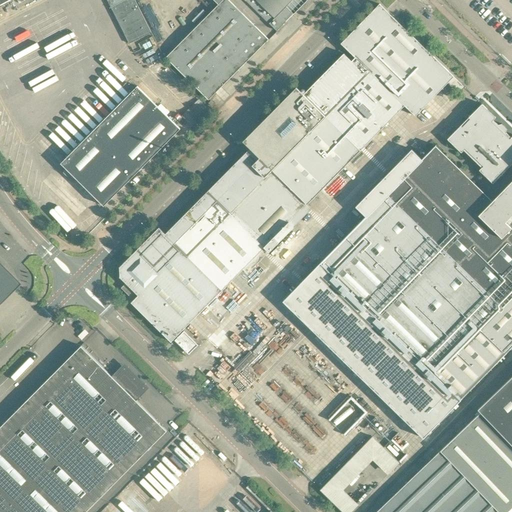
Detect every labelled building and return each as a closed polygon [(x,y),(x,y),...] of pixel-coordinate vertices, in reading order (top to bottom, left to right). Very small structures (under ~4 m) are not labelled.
[(107,0),(129,43),(151,32),(135,0),(107,0)] [(222,0),(166,57),(208,100),(268,39),(228,0),(222,0)] [(245,0),(277,31),(307,0),(245,0)] [(341,43),(352,55),(355,58),(356,57),(382,82),(381,83),(404,105),(415,116),(447,83),(457,93),(464,86),(454,77),(454,76),(395,19),(386,10),(379,4),(341,43)] [(154,232),(119,267),(120,267),(120,277),(126,283),(121,288),(122,288),(134,300),(132,303),(171,342),(178,335),(185,327),(265,247),(269,252),(294,227),(311,209),(307,204),(324,187),(337,174),(404,105),(381,83),(382,82),(356,57),(355,58),(352,55),(349,58),(344,53),(335,62),(303,94),(296,88),(258,126),(243,141),(249,147),(250,148),(248,150),(165,234),(160,228),(159,227),(154,232)] [(137,86),(61,163),(104,206),(180,129),(137,86)] [(209,110),(195,96),(178,112),(193,127),(209,110)] [(344,239),(283,301),(423,438),(445,416),(511,346),(511,136),(511,137),(493,120),(496,117),(482,104),(447,139),(461,152),(464,150),(482,167),(479,170),(493,183),(511,163),(511,181),(490,204),(433,148),(436,146),(436,145),(422,160),(411,149),(355,207),(366,217),(344,239)] [(0,301),(18,283),(0,264),(0,301)] [(85,511),(167,431),(81,346),(0,427),(0,511),(85,511)] [(511,511),(511,375),(477,409),(481,413),(462,431),(376,511),(511,511)] [(350,511),(399,462),(373,437),(321,490),(343,511),(350,511)] [(270,511),(272,511),(244,485),(217,511),(270,511)]
